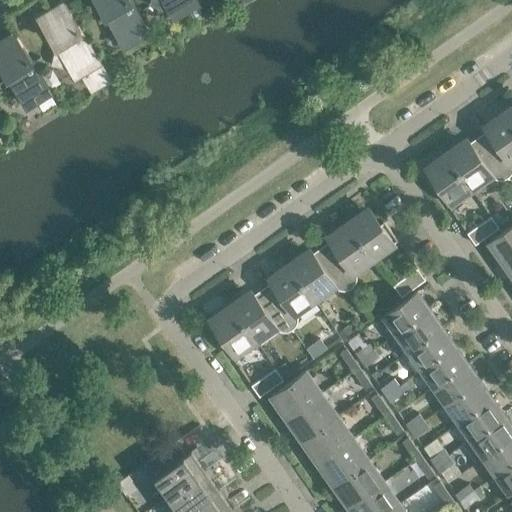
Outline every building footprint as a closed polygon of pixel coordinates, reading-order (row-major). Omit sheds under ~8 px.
[(97,0),(124,44),(148,30),(130,0),(97,0)] [(151,0),(150,5),(171,11),(174,15),(197,1),(196,0),(151,0)] [(40,17),(56,43),(50,65),(73,71),(75,74),(77,73),(87,87),(108,74),(64,3),(40,17)] [(0,62),(27,105),(50,90),(14,34),(0,42),(0,62)] [(511,158),(511,120),(505,111),(492,120),(495,123),(478,135),(509,178),(508,177),(511,175),(511,172),(511,160),(511,159),(511,158)] [(509,178),(478,135),(462,147),(459,143),(446,152),(471,188),(490,175),(492,177),(495,179),(498,180),(501,180),(504,179),(507,178),(508,179),(509,178)] [(471,188),(446,152),(433,161),(436,165),(429,170),(438,182),(435,185),(434,184),(433,185),(447,205),(471,188)] [(361,212),(348,221),(373,257),(397,240),(383,220),(382,220),(383,221),(379,224),(370,211),(363,216),(361,212)] [(467,233),(475,244),(499,227),(491,216),(467,233)] [(373,257),(348,221),(335,230),(338,234),(321,246),(352,289),(351,287),(354,285),(356,282),(357,279),(357,276),(356,273),(354,270),(373,257)] [(511,251),(511,224),(489,241),(502,259),(511,251)] [(352,289),(321,246),(305,258),(302,254),(289,263),(314,298),(333,285),(335,288),(338,289),(341,290),(344,290),(347,290),(350,288),(351,289),(352,289)] [(511,251),(502,259),(511,273),(511,251)] [(314,298),(289,263),(276,272),(279,276),(262,287),(293,330),(293,329),(295,327),(297,324),(298,321),(298,317),(297,314),(296,311),(314,298)] [(393,285),(401,296),(425,279),(417,268),(393,285)] [(293,330),(262,287),(246,299),(243,295),(230,304),(255,340),(274,327),(276,329),(279,331),(282,332),(285,332),(289,331),(292,330),(292,331),(293,330)] [(387,302),(396,296),(391,289),(382,295),(387,302)] [(430,310),(417,291),(385,314),(398,332),(430,310)] [(255,340),(230,304),(218,313),(220,317),(214,322),(222,334),(219,337),(218,336),(217,337),(231,357),(255,340)] [(442,327),(430,310),(398,332),(410,350),(442,327)] [(351,329),(347,324),(339,330),(343,335),(351,329)] [(455,345),(442,327),(410,350),(423,367),(455,345)] [(305,345),(312,355),(322,348),(315,338),(305,345)] [(369,343),(356,352),(360,359),(374,349),(369,343)] [(467,363),(455,345),(423,367),(435,385),(467,363)] [(359,367),(346,348),(339,353),(352,371),(359,367)] [(378,356),(374,349),(360,359),(365,365),(378,356)] [(480,380),(467,363),(435,385),(448,403),(480,380)] [(372,385),(359,367),(352,371),(366,390),(372,385)] [(251,385),(259,396),(283,379),(275,368),(251,385)] [(321,394),(305,371),(272,394),(283,409),(285,408),(290,415),(288,416),(288,417),(321,394)] [(394,378),(381,387),(385,394),(399,385),(394,378)] [(492,398),(480,380),(448,403),(460,420),(492,398)] [(403,391),(399,385),(385,394),(390,401),(403,391)] [(390,411),(377,392),(370,397),(384,416),(390,411)] [(337,416),(321,394),(288,417),(290,416),(295,423),(293,424),(304,439),(337,416)] [(505,416),(492,398),(460,420),(473,438),(505,416)] [(403,430),(390,411),(384,416),(397,434),(403,430)] [(419,413),(405,423),(410,429),(423,420),(419,413)] [(352,438),(337,416),(304,439),(314,454),(316,452),(321,459),(319,460),(319,461),(352,438)] [(511,436),(511,426),(505,416),(473,438),(485,456),(511,436)] [(428,427),(423,420),(410,429),(415,436),(428,427)] [(511,463),(511,436),(485,456),(498,473),(511,463)] [(421,455),(408,437),(402,441),(415,460),(421,455)] [(368,460),(352,438),(319,461),(320,461),(322,460),(326,467),(324,468),(335,483),(368,460)] [(199,455),(196,447),(186,453),(151,477),(156,484),(166,497),(165,497),(166,498),(202,472),(202,471),(193,459),(199,455)] [(444,449),(430,458),(435,465),(448,455),(444,449)] [(434,474),(421,455),(415,460),(428,478),(434,474)] [(453,462),(448,455),(435,465),(440,471),(453,462)] [(383,482),(368,460),(335,483),(345,498),(347,496),(352,503),(350,505),(383,482)] [(511,490),(511,463),(498,473),(510,492),(511,490)] [(213,474),(209,466),(202,471),(202,472),(166,498),(170,503),(176,511),(187,511),(216,492),(216,491),(207,479),(213,474)] [(127,475),(117,482),(122,489),(132,482),(127,475)] [(452,499),(439,481),(433,485),(446,504),(452,499)] [(387,511),(399,504),(383,482),(350,505),(351,506),(353,504),(357,511),(355,511),(387,511)] [(469,484),(455,493),(460,500),(473,491),(469,484)] [(227,494),(223,486),(216,491),(216,492),(187,511),(228,511),(230,511),(221,498),(227,494)] [(478,497),(473,491),(460,500),(465,507),(478,497)] [(461,511),(452,499),(446,504),(451,511),(461,511)]
